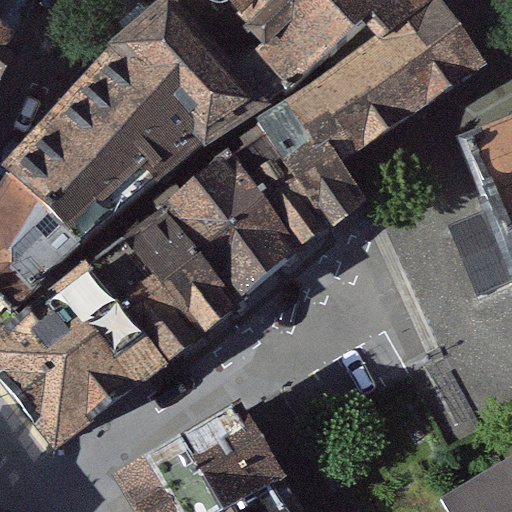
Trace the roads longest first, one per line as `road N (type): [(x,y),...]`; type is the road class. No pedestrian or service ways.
road 1 (residential): [(83,511),(100,478),(387,280)]
road 2 (residential): [(64,0),(53,76),(0,169)]
